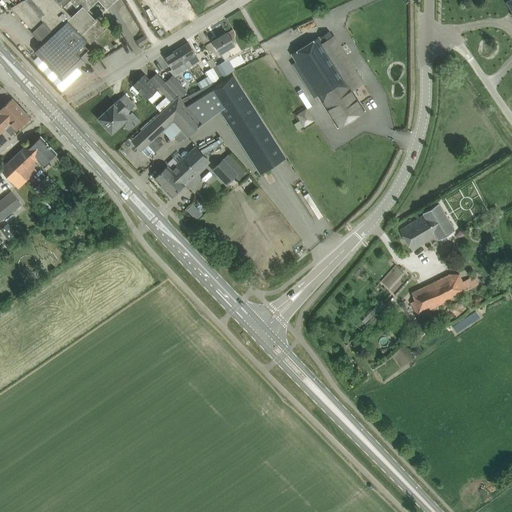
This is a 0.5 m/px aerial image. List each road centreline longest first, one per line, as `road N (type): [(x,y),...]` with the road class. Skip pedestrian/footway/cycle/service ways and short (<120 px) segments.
road 1 (primary): [(253,324),(55,113)]
road 2 (tertiary): [(317,276),(403,181),(422,133),(430,37)]
road 3 (primary): [(434,511),(266,338)]
road 4 (unclassified): [(87,91),(239,0)]
road 5 (unclassified): [(511,118),(455,41),(430,37)]
